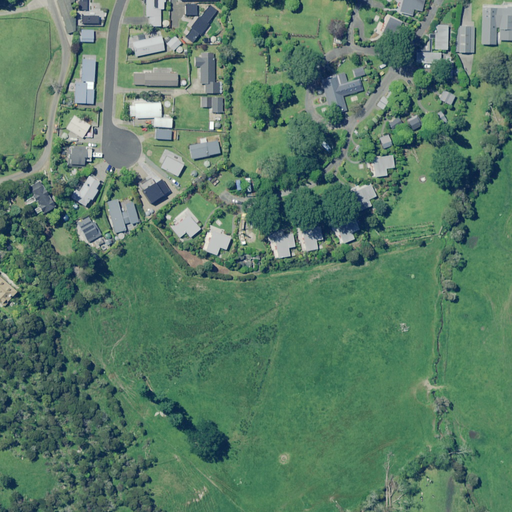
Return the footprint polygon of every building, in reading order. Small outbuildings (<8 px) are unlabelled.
[(74,17),(68,0),(56,0),(63,21),(74,17)] [(165,2),(165,0),(145,0),(145,17),(149,17),(149,26),(160,26),(160,9),(163,9),(163,2),(165,2)] [(424,1),(421,0),(402,0),(399,13),(411,16),(413,9),(421,12),(424,1)] [(196,15),(196,5),(186,4),(185,15),(196,15)] [(217,10),(210,5),(200,18),(198,17),(190,28),(192,29),(185,38),(192,43),(199,34),(200,35),(208,25),(207,23),(217,10)] [(511,5),(504,5),(503,36),(511,36),(511,5)] [(401,23),(389,18),(381,34),(401,43),(406,32),(398,28),(401,23)] [(447,22),(433,22),(432,49),(445,50),(447,22)] [(471,53),(472,27),(458,26),(457,52),(471,53)] [(93,42),(93,31),(81,30),(81,36),(77,36),(77,42),(93,42)] [(161,36),(158,37),(132,42),(135,57),(164,50),(161,36)] [(180,43),(174,36),(166,44),(173,51),(180,43)] [(439,63),(440,52),(416,52),(416,63),(439,63)] [(214,82),(213,53),(201,53),(201,58),(195,58),(195,67),(200,67),(200,84),(205,84),(205,93),(221,93),(221,82),(214,82)] [(453,58),(444,57),(443,79),(452,80),(453,58)] [(92,104),(95,60),(82,60),(80,80),(75,80),(74,103),(92,104)] [(171,74),(172,69),(154,68),(154,74),(134,73),(134,85),(177,87),(177,74),(171,74)] [(339,84),(336,74),(320,79),(330,114),(346,110),(342,95),(361,90),(358,79),(339,84)] [(454,96),(443,91),(439,100),(450,105),(454,96)] [(221,113),(221,97),(212,97),(212,113),(221,113)] [(385,105),(379,101),(376,106),(382,110),(385,105)] [(135,118),(153,118),(160,118),(160,115),(160,103),(134,103),(134,106),(129,106),(129,116),(135,116),(135,118)] [(441,111),(435,115),(441,126),(447,122),(441,111)] [(89,126),(74,116),(66,129),(81,138),(89,126)] [(421,125),(417,116),(407,121),(412,130),(421,125)] [(171,128),(171,119),(153,118),(153,127),(171,128)] [(399,124),(396,119),(388,124),(392,129),(399,124)] [(171,130),(154,130),(154,139),(170,140),(171,130)] [(338,139),(332,136),(328,142),(334,145),(338,139)] [(391,146),(388,136),(379,139),(382,149),(391,146)] [(206,144),(205,138),(199,139),(200,144),(189,146),(192,159),(219,153),(216,141),(206,144)] [(327,143),(321,140),(319,146),(325,149),(327,143)] [(85,168),(85,161),(90,161),(91,147),(73,146),(73,148),(68,148),(67,164),(67,167),(85,168)] [(391,155),(371,158),(374,177),(386,176),(385,169),(393,168),(391,155)] [(99,182),(88,175),(78,193),(74,190),(70,198),(84,206),(89,199),(91,200),(97,191),(94,189),(99,182)] [(40,181),(28,187),(25,189),(28,196),(32,194),(42,214),(54,207),(40,181)] [(369,184),(351,193),(360,210),(370,205),(367,199),(375,196),(369,184)] [(120,212),(117,201),(107,203),(115,233),(125,230),(123,224),(129,223),(130,224),(137,222),(132,203),(124,205),(126,210),(120,212)] [(171,228),(178,237),(185,231),(189,236),(199,227),(187,214),(171,228)] [(93,221),(91,222),(88,216),(78,222),(81,228),(89,242),(101,235),(93,221)] [(353,217),(335,225),(343,243),(353,238),(351,232),(358,229),(353,217)] [(301,229),(305,250),(316,248),(315,240),(322,238),(319,225),(301,229)] [(212,230),(205,250),(216,254),(219,246),(225,249),(230,236),(212,230)] [(273,236),(277,258),(289,255),(287,246),(294,245),(291,232),(273,236)] [(15,293),(0,279),(0,306),(2,308),(15,293)]
